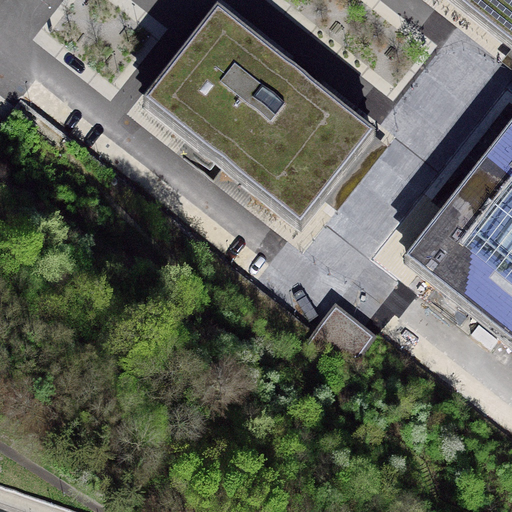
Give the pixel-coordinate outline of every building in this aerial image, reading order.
[(132,0),(64,0),(34,39),(113,100),(169,28),(132,0)] [(511,0),(445,0),(511,53),(511,0)] [(376,139),(217,14),(142,108),(301,234),(338,187),(376,139)] [(511,128),(404,265),(511,350),(511,128)] [(362,355),(322,323),(291,362),(332,394),(362,355)]
